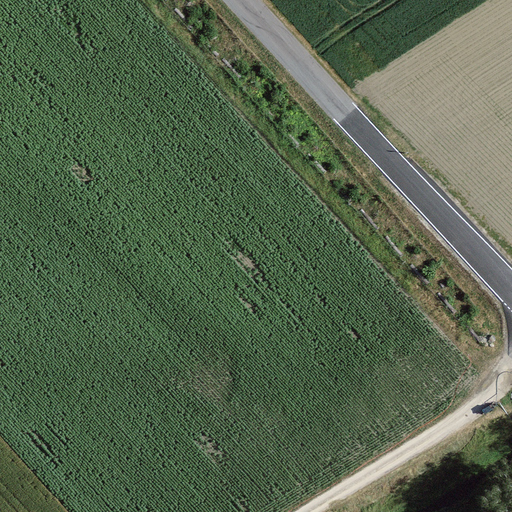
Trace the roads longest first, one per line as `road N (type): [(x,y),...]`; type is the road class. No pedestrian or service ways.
road 1 (tertiary): [(511,293),(244,0)]
road 2 (track): [(308,511),(474,408),(511,366)]
